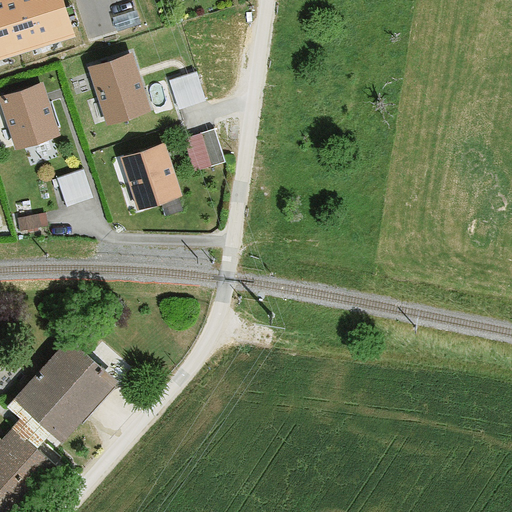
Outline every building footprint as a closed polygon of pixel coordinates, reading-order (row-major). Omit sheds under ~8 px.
[(58,0),(0,0),(0,50),(68,30),(58,0)] [(132,52),(90,66),(107,120),(150,107),(132,52)] [(181,104),(209,96),(200,66),(172,75),(181,104)] [(42,80),(0,93),(0,96),(17,146),(60,132),(42,80)] [(196,166),(227,157),(217,123),(186,133),(196,166)] [(165,143),(122,156),(138,205),(180,192),(165,143)] [(86,163),(58,173),(69,202),(96,192),(86,163)] [(117,378),(70,335),(8,403),(23,416),(14,426),(36,447),(52,429),(63,438),(117,378)] [(0,511),(15,511),(58,466),(36,447),(14,426),(2,439),(0,437),(0,511)]
